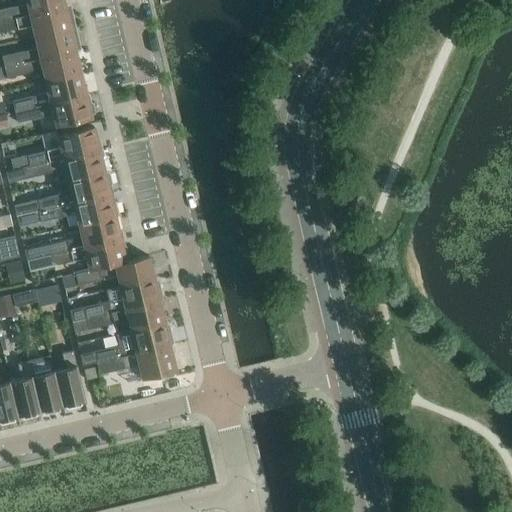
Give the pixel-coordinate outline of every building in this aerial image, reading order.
[(13,7),(0,9),(0,21),(66,6),(64,0),(25,0),(26,4),(13,7)] [(66,6),(0,21),(0,32),(18,29),(18,28),(31,25),(34,37),(71,28),(70,26),(72,25),(74,23),(72,15),(70,14),(68,15),(66,6)] [(23,51),(2,56),(4,67),(76,50),(74,42),(76,41),(77,39),(76,31),(74,30),(71,31),(71,28),(34,37),(37,49),(23,52),(23,51)] [(4,67),(0,68),(0,79),(7,78),(28,73),(42,69),(45,81),(81,73),(76,50),(4,67)] [(33,96),(12,101),(15,112),(86,95),(81,73),(45,81),(47,93),(34,96),(33,96)] [(86,95),(15,112),(17,123),(39,118),(39,117),(52,114),(55,126),(92,118),(91,115),(93,114),(95,112),(93,104),(91,103),(88,103),(86,95)] [(46,150),(27,155),(29,165),(29,166),(99,150),(94,127),(58,135),(60,148),(47,151),(46,150)] [(13,169),(6,171),(9,182),(24,179),(52,172),(65,168),(68,180),(105,172),(99,150),(29,166),(29,165),(21,167),(13,169)] [(27,155),(10,159),(13,169),(21,167),(29,165),(27,155)] [(37,200),(15,205),(17,216),(110,194),(108,187),(111,186),(112,184),(109,174),(107,173),(105,173),(105,172),(68,180),(58,183),(61,194),(57,195),(37,200)] [(110,194),(17,216),(20,227),(41,222),(62,217),(62,216),(76,213),(79,225),(115,216),(118,215),(119,213),(116,203),(115,202),(112,203),(110,194)] [(48,244),(25,249),(28,260),(50,255),(120,238),(115,216),(79,225),(82,237),(68,240),(68,239),(48,244)] [(15,235),(2,239),(7,260),(20,257),(15,235)] [(120,238),(50,255),(52,261),(57,265),(73,261),(73,260),(86,257),(89,270),(130,260),(127,248),(125,246),(122,247),(120,238)] [(75,273),(62,277),(65,288),(78,285),(103,279),(117,276),(120,287),(155,279),(149,256),(138,259),(130,260),(89,270),(75,273)] [(20,259),(5,263),(10,284),(25,280),(20,259)] [(83,307),(70,310),(73,322),(86,318),(160,301),(158,292),(160,292),(161,290),(158,281),(157,280),(155,280),(155,279),(120,287),(106,290),(108,301),(83,307)] [(57,283),(34,289),(37,300),(60,295),(57,283)] [(34,289),(12,294),(15,307),(37,301),(37,300),(34,289)] [(12,294),(0,296),(0,318),(17,315),(15,307),(12,294)] [(160,301),(86,318),(89,330),(114,324),(114,323),(127,320),(130,331),(165,323),(160,301)] [(94,352),(80,354),(83,364),(96,361),(96,362),(170,345),(168,337),(170,336),(171,335),(169,325),(167,324),(165,324),(165,323),(130,331),(116,335),(119,346),(94,352)] [(170,345),(96,362),(99,373),(124,367),(138,364),(141,379),(158,375),(159,377),(161,379),(173,376),(174,374),(173,371),(176,370),(170,345)] [(65,369),(54,371),(62,406),(70,404),(73,407),(80,405),(82,401),(85,400),(73,350),(62,353),(65,369)] [(39,358),(28,361),(40,411),(42,410),(46,414),(53,412),(54,407),(62,406),(54,371),(43,374),(39,358)] [(21,379),(10,382),(18,416),(26,414),(29,417),(36,416),(37,411),(40,411),(28,361),(17,364),(21,379)] [(94,367),(84,369),(86,379),(96,377),(94,367)] [(0,422),(1,424),(9,422),(10,418),(18,416),(10,382),(0,384),(0,422)]
